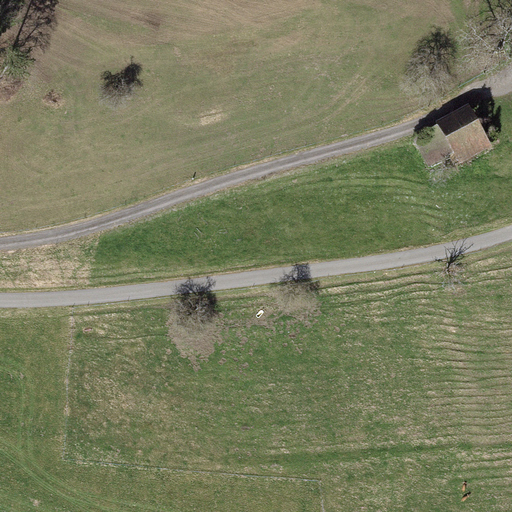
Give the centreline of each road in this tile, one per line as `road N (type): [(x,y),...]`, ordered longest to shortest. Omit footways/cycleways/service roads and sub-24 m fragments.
road 1 (track): [(511,81),(400,131),(84,228),(0,242)]
road 2 (residential): [(0,299),(242,280),(416,256),(511,231)]
